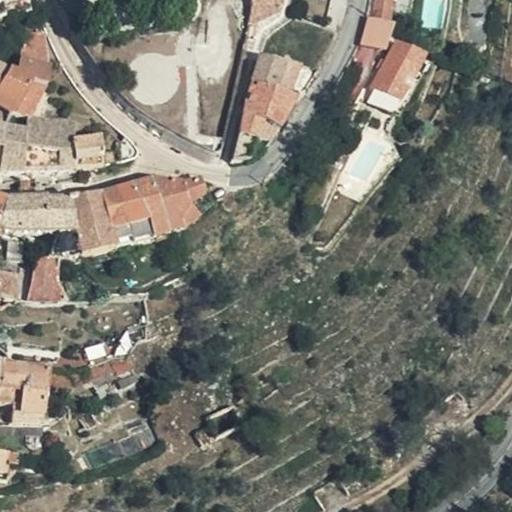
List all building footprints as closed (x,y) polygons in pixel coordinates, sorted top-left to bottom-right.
[(0,0),(0,26),(25,21),(19,0),(0,0)] [(249,0),(249,11),(247,27),(259,25),(269,20),(278,14),(279,0),(249,0)] [(373,0),(371,20),(388,29),(391,0),(373,0)] [(291,39),(273,34),(267,32),(259,54),(285,61),(291,39)] [(14,80),(5,77),(0,84),(0,119),(6,123),(11,119),(27,89),(42,93),(43,72),(38,43),(19,43),(16,67),(16,69),(14,80)] [(370,88),(385,97),(398,104),(421,61),(422,60),(394,45),(370,88)] [(192,63),(204,64),(205,48),(193,48),(192,63)] [(205,48),(204,64),(228,65),(228,50),(205,48)] [(314,75),(285,61),(259,54),(248,86),(274,96),(294,104),(305,91),(314,75)] [(398,104),(385,97),(380,105),(399,116),(428,65),(421,61),(398,104)] [(274,96),(248,86),(243,103),(235,144),(229,166),(249,163),(258,159),(273,138),(258,130),(260,126),(274,96)] [(27,89),(11,119),(26,123),(42,93),(27,89)] [(294,104),(274,96),(260,126),(276,134),(293,104),(294,104)] [(335,116),(333,115),(328,128),(344,134),(354,113),(340,106),(335,116)] [(6,123),(0,153),(0,179),(68,177),(68,149),(70,131),(26,123),(11,119),(6,123)] [(68,149),(68,177),(82,176),(97,176),(94,146),(68,149)] [(208,210),(209,209),(203,198),(196,181),(179,186),(148,183),(166,237),(171,236),(191,225),(198,220),(208,210)] [(166,237),(148,183),(129,188),(150,243),(151,242),(166,237)] [(130,247),(150,243),(129,188),(110,194),(130,247)] [(98,197),(111,252),(130,247),(110,194),(98,197)] [(66,203),(78,259),(81,259),(111,252),(98,197),(66,203)] [(44,202),(11,204),(14,238),(47,237),(44,205),(44,202)] [(58,263),(78,259),(66,203),(44,205),(47,237),(55,237),(47,261),(58,263)] [(11,204),(4,204),(0,218),(0,236),(7,238),(14,238),(11,204)] [(9,260),(21,261),(23,247),(10,247),(9,260)] [(24,305),(66,306),(55,289),(58,263),(47,261),(37,258),(24,305)] [(0,302),(14,306),(18,282),(0,278),(0,302)] [(0,407),(18,409),(24,368),(12,367),(0,363),(0,407)] [(39,420),(48,371),(24,368),(18,409),(16,418),(39,420)] [(38,429),(39,420),(16,418),(8,417),(7,428),(38,429)] [(0,439),(56,442),(48,430),(38,429),(7,428),(0,427),(0,439)] [(9,468),(11,458),(0,456),(0,476),(1,477),(3,467),(9,468)]
